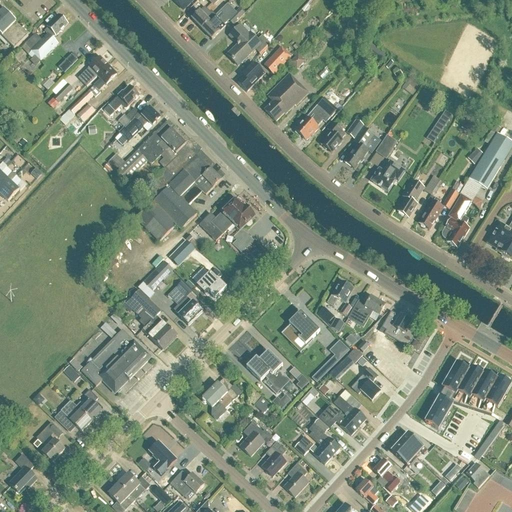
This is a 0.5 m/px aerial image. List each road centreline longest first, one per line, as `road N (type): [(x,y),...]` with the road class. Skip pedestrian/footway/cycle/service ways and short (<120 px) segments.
road 1 (residential): [(511,299),(313,174),(142,0)]
road 2 (secondary): [(314,241),(71,0)]
road 3 (residential): [(458,328),(420,389),(314,511)]
road 4 (tertiary): [(157,403),(314,241)]
road 5 (secondary): [(458,328),(314,241)]
road 6 (residential): [(273,511),(157,403)]
road 7 (tertiary): [(51,511),(157,403)]
